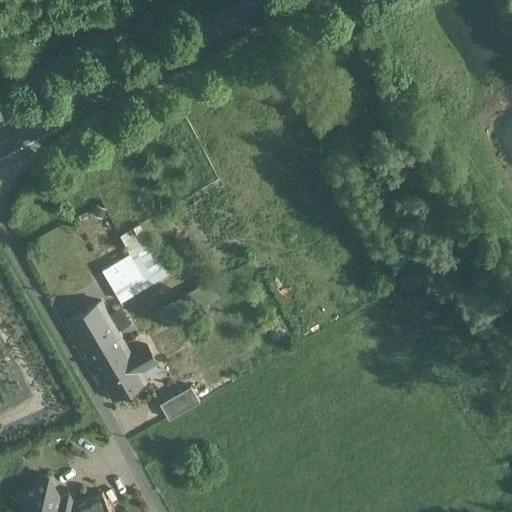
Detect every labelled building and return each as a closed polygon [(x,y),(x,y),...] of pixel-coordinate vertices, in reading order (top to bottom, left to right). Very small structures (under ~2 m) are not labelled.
[(129,273),(110,284),(120,301),(147,285),(129,254),(121,259),(129,273)] [(121,259),(101,270),(109,284),(110,284),(129,273),(121,259)] [(100,303),(67,322),(84,351),(111,399),(146,379),(140,369),(154,360),(146,345),(131,354),(118,331),(117,332),(100,303)] [(190,386),(159,404),(168,419),(199,401),(190,386)] [(43,479),(18,492),(27,509),(51,494),(43,479)] [(59,508),(55,510),(56,511),(101,511),(110,507),(102,493),(73,508),(69,503),(59,508)] [(51,494),(27,509),(28,511),(52,511),(55,510),(59,508),(51,494)]
